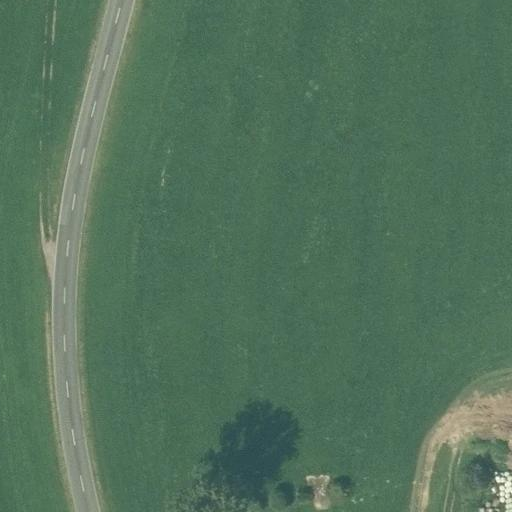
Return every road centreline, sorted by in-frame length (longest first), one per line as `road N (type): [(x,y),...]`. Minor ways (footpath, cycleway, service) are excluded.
road 1 (tertiary): [(91,511),(71,415),(67,272),(82,168),(123,0)]
road 2 (track): [(67,272),(44,225),(48,0)]
